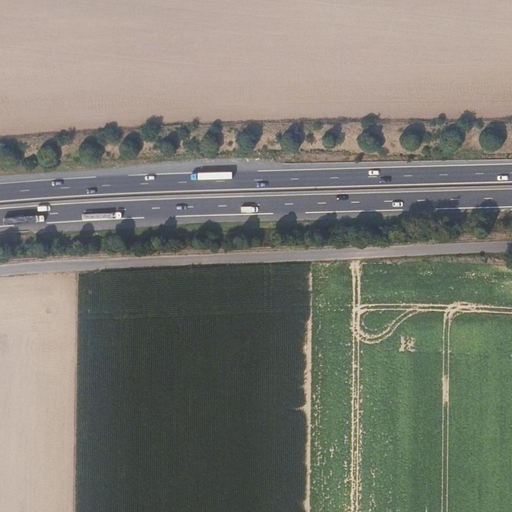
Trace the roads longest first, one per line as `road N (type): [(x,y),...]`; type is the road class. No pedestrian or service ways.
road 1 (trunk): [(0,216),(511,197)]
road 2 (trunk): [(511,175),(0,193)]
